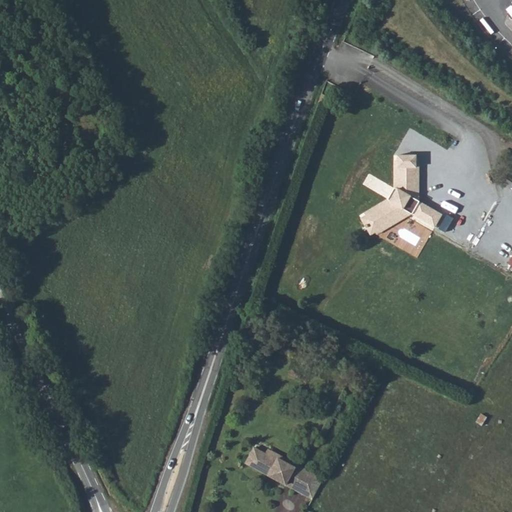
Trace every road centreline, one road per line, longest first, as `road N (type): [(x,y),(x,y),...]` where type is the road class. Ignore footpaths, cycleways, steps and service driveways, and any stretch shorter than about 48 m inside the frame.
road 1 (secondary): [(345,0),(162,511)]
road 2 (unclassified): [(0,288),(97,500)]
